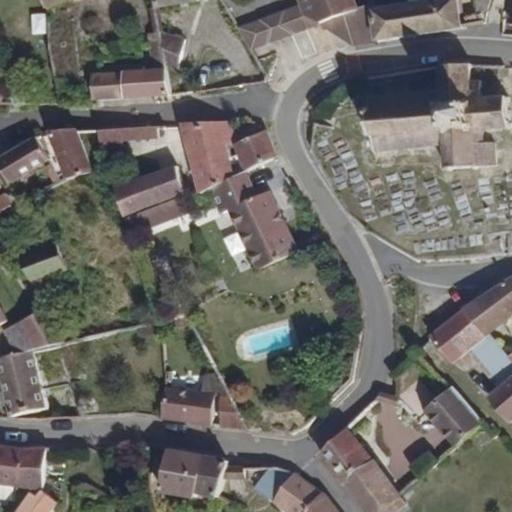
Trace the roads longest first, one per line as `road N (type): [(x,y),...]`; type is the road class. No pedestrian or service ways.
road 1 (unclassified): [(511,50),(429,48),(355,62),(297,97),(293,144),(360,268)]
road 2 (unclassified): [(293,451),(0,427)]
road 3 (unclassified): [(360,268),(376,313),(368,390),(293,451)]
road 4 (residential): [(360,268),(379,259),(430,276),(511,268)]
